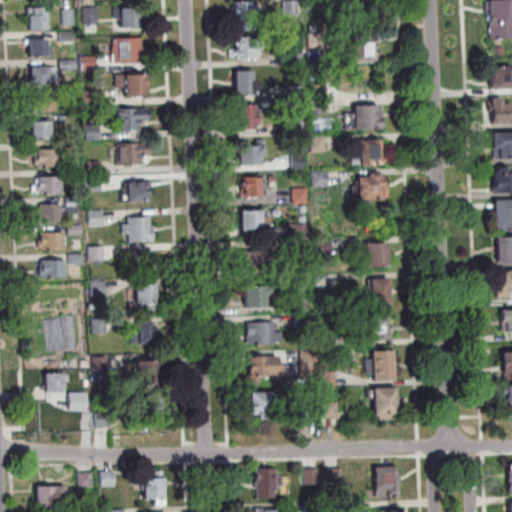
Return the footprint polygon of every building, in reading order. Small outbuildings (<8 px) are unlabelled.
[(286,15),(286,0),(299,0),(299,14),(286,15)] [(374,21),(373,0),(351,0),(351,21),(374,21)] [(511,0),(511,36),(491,37),(491,22),(490,22),(489,12),(487,12),(486,0),(511,0)] [(235,2),(254,2),(254,5),(259,5),(259,15),(254,15),(254,29),(235,29),(235,2)] [(47,7),(47,29),(31,29),(30,16),(29,16),(29,7),(47,7)] [(100,23),(85,24),(85,7),(100,7),(100,23)] [(121,8),(144,7),(144,17),(139,17),(140,26),(122,27),(121,8)] [(76,9),(76,24),(64,24),(63,9),(76,9)] [(62,42),(61,31),(74,31),(75,41),(62,42)] [(310,33),(324,33),(324,46),(310,47),(310,33)] [(355,61),(354,36),(377,35),(377,61),(355,61)] [(258,37),(258,39),(264,39),(264,49),(258,49),(259,57),(236,57),(235,48),(238,48),(237,38),(258,37)] [(146,45),(146,61),(115,62),(115,38),(142,38),(142,45),(146,45)] [(52,46),(53,55),(29,55),(29,39),(47,39),(47,46),(52,46)] [(505,54),(497,55),(497,46),(505,46),(505,54)] [(288,66),(287,52),(304,52),(304,65),(288,66)] [(97,70),(83,70),(83,57),(96,56),(97,70)] [(62,70),(62,60),(77,60),(77,70),(62,70)] [(58,66),(58,83),(32,83),(32,67),(58,66)] [(493,66),(511,66),(511,87),(492,88),(491,79),(493,79),(493,66)] [(236,70),(253,70),(254,81),(260,81),(260,92),(237,93),(236,70)] [(117,87),(116,75),(148,74),(148,94),(127,95),(126,87),(117,87)] [(328,98),(311,98),(311,85),(328,84),(328,98)] [(303,99),(290,99),(290,86),(303,85),(303,99)] [(84,106),(84,91),(99,91),(99,106),(84,106)] [(33,112),(33,94),(57,93),(58,111),(33,112)] [(511,103),(511,122),(486,123),(486,109),(492,109),(491,98),(502,98),(502,103),(511,103)] [(312,114),(312,101),(327,101),(327,114),(312,114)] [(237,104),(255,104),(255,113),(259,113),(259,122),(256,123),(256,128),(238,128),(237,104)] [(355,106),(380,105),(380,116),(381,116),(382,127),(356,128),(355,106)] [(148,108),(149,121),(140,121),(141,129),(117,129),(116,108),(148,108)] [(51,121),(51,139),(33,139),(33,121),(51,121)] [(101,124),(101,138),(86,138),(86,124),(101,124)] [(493,132),(511,131),(511,157),(495,157),(495,148),(494,148),(493,132)] [(313,151),(312,137),(325,136),(326,151),(313,151)] [(259,145),(259,140),(265,140),(266,156),(259,156),(260,164),(241,165),(240,146),(259,145)] [(383,140),(383,163),(354,164),(353,156),(362,156),(362,140),(383,140)] [(118,144),(150,144),(151,155),(142,155),(142,164),(119,164),(118,144)] [(37,150),(62,150),(62,166),(37,166),(37,150)] [(305,155),(306,168),(294,169),(293,156),(305,155)] [(90,174),(89,161),(101,161),(101,174),(90,174)] [(511,173),(511,191),(494,192),(493,174),(498,173),(498,167),(508,166),(509,173),(511,173)] [(330,186),(313,187),(312,172),(329,171),(330,186)] [(384,175),(385,199),(361,200),(361,197),(355,197),(355,186),(360,186),(360,176),(370,176),(370,173),(381,173),(381,175),(384,175)] [(62,176),(62,193),(38,194),(38,185),(39,185),(39,177),(62,176)] [(103,190),(89,191),(89,177),(103,177),(103,190)] [(244,178),(261,177),(261,196),(245,197),(244,178)] [(148,181),(149,201),(129,201),(129,181),(148,181)] [(293,188),(309,188),(309,203),(294,204),(293,188)] [(68,211),(67,198),(81,198),(81,210),(68,211)] [(495,200),(511,199),(511,230),(496,231),(495,200)] [(38,208),(42,208),(42,204),(62,204),(62,221),(38,222),(38,208)] [(268,216),(268,229),(243,229),(242,211),(262,210),(263,216),(268,216)] [(90,211),(104,211),(104,225),(90,226),(90,211)] [(123,224),(129,224),(129,218),(151,217),(151,226),(154,226),(154,241),(130,242),(129,233),(123,233),(123,224)] [(309,223),(310,236),(293,237),(293,224),(309,223)] [(83,225),(83,234),(69,235),(69,226),(83,225)] [(65,232),(65,249),(42,249),(42,233),(65,232)] [(511,236),(511,259),(498,260),(497,237),(511,236)] [(309,256),(294,257),(294,241),(309,240),(309,256)] [(331,240),(331,254),(317,254),(317,241),(331,240)] [(390,265),(368,266),(367,243),(389,242),(390,265)] [(90,261),(90,246),(104,246),(105,260),(90,261)] [(132,252),(155,251),(155,269),(137,269),(137,261),(132,262),(132,252)] [(275,263),(275,270),(245,271),(245,251),(265,251),(265,263),(275,263)] [(70,264),(70,254),(84,254),(85,264),(70,264)] [(42,260),(65,260),(66,276),(43,277),(42,260)] [(511,270),(511,290),(510,290),(510,297),(499,298),(498,271),(511,270)] [(373,304),(373,279),(390,279),(391,304),(373,304)] [(107,281),(108,294),(92,295),(91,281),(107,281)] [(157,284),(157,303),(138,303),(137,284),(157,284)] [(246,287),(272,286),(272,295),(266,296),(267,306),(247,307),(246,287)] [(323,307),(323,292),(338,291),(338,306),(323,307)] [(298,310),(298,299),(311,298),(312,310),(298,310)] [(502,310),(511,309),(511,330),(503,331),(502,310)] [(311,312),(312,326),(297,327),(296,312),(311,312)] [(388,314),(389,340),(367,340),(367,315),(388,314)] [(94,334),(94,318),(108,317),(108,333),(94,334)] [(139,321),(152,321),(152,326),(155,326),(155,343),(134,344),(134,334),(139,334),(139,321)] [(282,332),(283,342),(249,343),(249,323),(275,322),(275,332),(282,332)] [(336,347),(321,348),(321,333),(336,333),(336,347)] [(302,365),(302,350),(315,350),(316,364),(302,365)] [(394,350),(395,379),(374,380),(373,351),(394,350)] [(511,351),(511,379),(504,379),(503,352),(511,351)] [(108,370),(94,371),(94,357),(108,357),(108,370)] [(250,358),(278,357),(279,374),(260,375),(260,381),(251,381),(250,358)] [(160,361),(160,385),(138,385),(137,376),(128,376),(128,363),(137,362),(137,361),(160,361)] [(324,386),(324,372),(337,372),(337,386),(324,386)] [(64,373),(64,392),(45,392),(45,374),(64,373)] [(396,387),(397,414),(393,414),(394,419),(380,420),(380,414),(376,415),(375,388),(396,387)] [(511,388),(502,389),(502,409),(511,409),(511,388)] [(272,392),(273,418),(261,419),(261,414),(252,414),(251,393),(272,392)] [(144,423),(143,399),(161,399),(161,422),(144,423)] [(300,420),(299,403),(317,403),(318,419),(300,420)] [(339,418),(325,419),(324,403),(338,403),(339,418)] [(97,427),(97,412),(111,412),(111,427),(97,427)] [(376,467),(396,466),(397,473),(398,473),(400,496),(377,497),(376,467)] [(306,469),(319,468),(320,484),(306,484),(306,469)] [(328,468),(341,468),(342,484),(328,485),(328,468)] [(258,498),(257,470),(276,469),(277,476),(282,476),(282,486),(275,486),(276,497),(258,498)] [(116,486),(102,486),(102,472),(115,471),(116,486)] [(166,498),(164,498),(165,506),(155,507),(155,499),(146,499),(146,479),(156,479),(155,471),(165,471),(166,498)] [(93,473),(93,487),(80,487),(80,473),(93,473)] [(66,486),(66,505),(37,506),(37,487),(66,486)]
